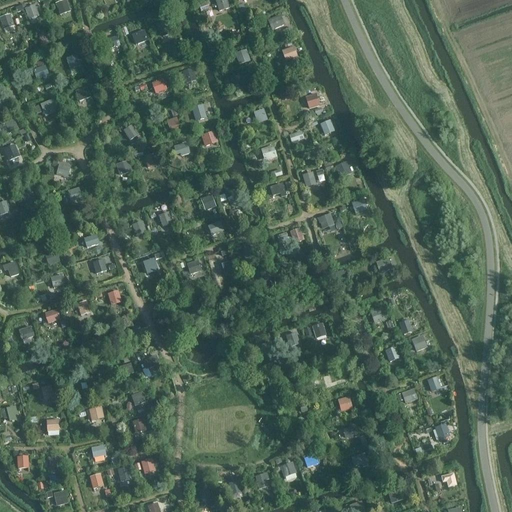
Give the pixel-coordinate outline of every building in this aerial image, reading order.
[(65,0),(56,3),(61,15),(71,12),(67,0),(65,0)] [(227,0),(215,0),(220,12),(231,7),(227,0)] [(36,5),(21,10),(27,27),(42,22),(36,5)] [(12,14),(1,17),(4,30),(15,28),(12,14)] [(282,15),(269,21),(273,30),(286,25),(282,15)] [(167,21),(152,27),(158,43),(173,38),(167,21)] [(132,35),(136,46),(149,41),(145,30),(132,35)] [(123,54),(116,38),(103,44),(110,60),(123,54)] [(298,58),(292,44),(279,49),(284,63),(298,58)] [(245,52),(234,54),(237,69),(248,67),(245,52)] [(71,70),(82,66),(78,54),(67,58),(71,70)] [(47,76),(42,62),(31,67),(36,80),(47,76)] [(193,69),(181,74),(187,90),(200,85),(193,69)] [(156,94),(168,90),(164,79),(152,83),(156,94)] [(83,84),(72,90),(79,105),(91,99),(83,84)] [(318,94),(306,96),(309,109),(321,106),(318,94)] [(45,115),(57,113),(55,101),(43,102),(45,115)] [(192,108),(197,122),(208,118),(203,105),(192,108)] [(261,106),(250,109),(256,129),(267,125),(261,106)] [(175,114),(161,120),(166,133),(180,127),(175,114)] [(15,119),(4,124),(9,134),(20,129),(15,119)] [(335,136),(327,120),(315,126),(322,142),(335,136)] [(133,124),(119,129),(124,143),(138,138),(133,124)] [(217,143),(210,128),(195,135),(202,150),(217,143)] [(302,131),(289,136),(294,149),(307,144),(302,131)] [(175,147),(178,158),(191,154),(188,142),(175,147)] [(278,160),(272,143),(259,147),(264,164),(278,160)] [(13,144),(0,148),(0,150),(5,164),(19,159),(13,144)] [(156,152),(143,157),(149,171),(161,166),(156,152)] [(130,160),(117,165),(122,181),(135,176),(130,160)] [(348,162),(337,166),(341,178),(352,175),(348,162)] [(57,175),(70,177),(72,166),(59,164),(57,175)] [(321,185),(315,169),(302,173),(307,190),(321,185)] [(320,182),(326,181),(323,170),(317,172),(320,182)] [(284,183),(270,188),(273,197),(287,192),(284,183)] [(220,196),(221,202),(228,201),(228,203),(238,201),(234,184),(224,187),(226,194),(220,196)] [(83,200),(78,186),(65,191),(71,205),(83,200)] [(37,206),(30,190),(16,195),(23,212),(37,206)] [(202,199),(205,211),(217,208),(213,195),(202,199)] [(7,201),(0,203),(0,213),(1,217),(12,213),(7,201)] [(363,201),(347,208),(352,221),(368,215),(363,201)] [(168,211),(156,215),(161,230),(173,226),(168,211)] [(319,217),(322,229),(335,226),(332,214),(319,217)] [(217,219),(201,226),(207,237),(223,230),(217,219)] [(143,221),(132,225),(137,237),(148,233),(143,221)] [(301,228),(288,230),(290,244),(303,242),(301,228)] [(93,236),(78,242),(82,253),(98,248),(93,236)] [(253,242),(241,248),(247,262),(259,257),(253,242)] [(49,266),(61,262),(58,252),(46,256),(49,266)] [(389,255),(372,261),(376,274),(394,268),(389,255)] [(96,274),(116,269),(113,259),(106,261),(105,257),(92,261),(96,274)] [(17,258),(0,264),(5,278),(21,272),(17,258)] [(227,277),(236,274),(232,261),(222,265),(227,277)] [(203,262),(187,265),(190,278),(206,274),(203,262)] [(158,263),(145,267),(147,277),(161,274),(158,263)] [(61,272),(44,279),(49,292),(65,285),(61,272)] [(118,289),(105,293),(111,309),(124,304),(118,289)] [(82,316),(92,313),(88,300),(77,304),(82,316)] [(388,321),(381,306),(369,311),(376,327),(388,321)] [(55,311),(40,317),(45,329),(60,323),(55,311)] [(328,335),(323,318),(309,323),(314,340),(328,335)] [(401,323),(403,335),(412,333),(410,321),(401,323)] [(33,326),(20,330),(23,342),(36,339),(33,326)] [(297,333),(286,336),(290,347),(301,344),(297,333)] [(276,354),(269,335),(254,340),(260,360),(276,354)] [(426,338),(410,343),(414,354),(430,349),(426,338)] [(385,351),(390,363),(401,359),(397,346),(385,351)] [(158,370),(151,354),(138,359),(144,375),(158,370)] [(132,363),(121,367),(125,378),(136,374),(132,363)] [(89,371),(78,375),(84,390),(95,386),(89,371)] [(330,375),(332,383),(340,380),(338,372),(330,375)] [(432,392),(442,389),(438,377),(428,380),(432,392)] [(52,385),(42,388),(46,401),(56,398),(52,385)] [(413,385),(399,392),(406,404),(420,397),(413,385)] [(127,397),(130,407),(148,403),(145,392),(127,397)] [(12,398),(0,401),(5,417),(16,414),(12,398)] [(350,398),(334,403),(338,416),(354,410),(350,398)] [(104,407),(91,409),(92,424),(106,423),(104,407)] [(149,433),(143,419),(130,425),(137,439),(149,433)] [(60,420),(41,422),(42,435),(61,433),(60,420)] [(444,424),(429,431),(435,445),(450,438),(444,424)] [(345,439),(360,434),(356,425),(342,430),(345,439)] [(106,450),(91,454),(94,468),(110,463),(106,450)] [(32,453),(18,452),(17,473),(32,473),(32,453)] [(364,453),(345,458),(349,473),(368,467),(364,453)] [(50,469),(62,469),(62,457),(50,457),(50,469)] [(292,460),(276,468),(282,481),(298,473),(292,460)] [(150,461),(133,468),(138,482),(155,475),(150,461)] [(121,482),(133,479),(130,467),(118,470),(121,482)] [(103,473),(85,477),(89,492),(106,489),(103,473)] [(266,474),(256,476),(259,490),(270,487),(266,474)] [(457,490),(453,474),(442,476),(446,493),(457,490)] [(238,479),(226,483),(232,500),(244,496),(238,479)] [(49,482),(39,483),(40,490),(50,488),(49,482)] [(61,488),(48,494),(56,511),(69,504),(61,488)] [(211,489),(199,492),(202,505),(214,502),(211,489)] [(392,504),(403,501),(402,493),(390,496),(392,504)] [(365,511),(362,500),(345,505),(347,511),(365,511)]
